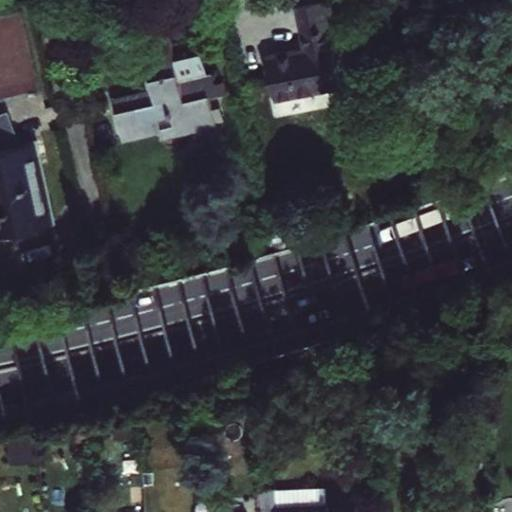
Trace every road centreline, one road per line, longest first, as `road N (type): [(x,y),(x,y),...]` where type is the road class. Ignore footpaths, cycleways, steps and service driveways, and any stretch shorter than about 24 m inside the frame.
road 1 (trunk): [(511,198),(293,274),(0,351)]
road 2 (trunk): [(0,393),(309,315),(511,246)]
road 3 (residential): [(106,277),(47,0)]
